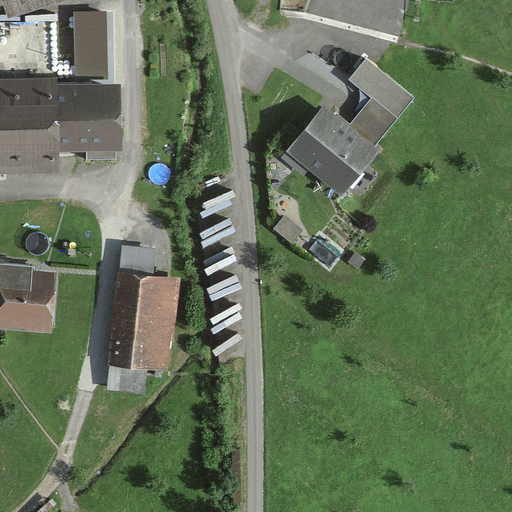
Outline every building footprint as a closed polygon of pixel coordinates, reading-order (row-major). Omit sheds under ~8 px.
[(57,0),(6,0),(13,16),(57,0)] [(60,80),(0,80),(0,168),(56,167),(55,149),(120,148),(119,69),(60,70),(60,80)] [(349,128),(322,106),(287,148),(342,194),(404,120),(375,96),(349,128)] [(155,250),(120,247),(106,392),(147,396),(150,368),(166,370),(175,282),(152,280),(155,250)] [(56,269),(0,262),(0,324),(48,330),(56,269)]
